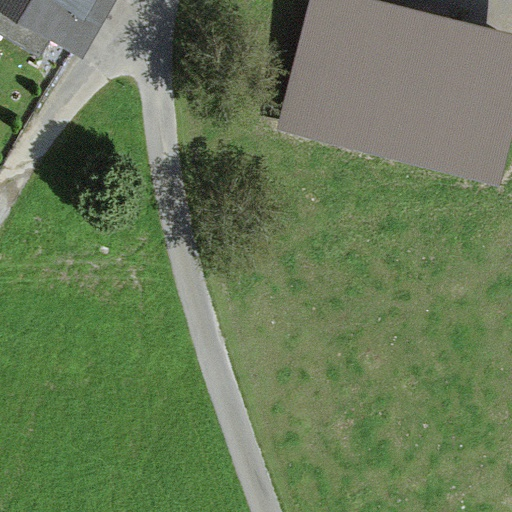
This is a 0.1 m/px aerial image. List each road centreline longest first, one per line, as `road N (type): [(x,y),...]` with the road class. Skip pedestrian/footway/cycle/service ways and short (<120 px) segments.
road 1 (residential): [(254,511),(229,444),(161,173),(173,0)]
road 2 (track): [(0,201),(72,83),(126,24),(172,19)]
